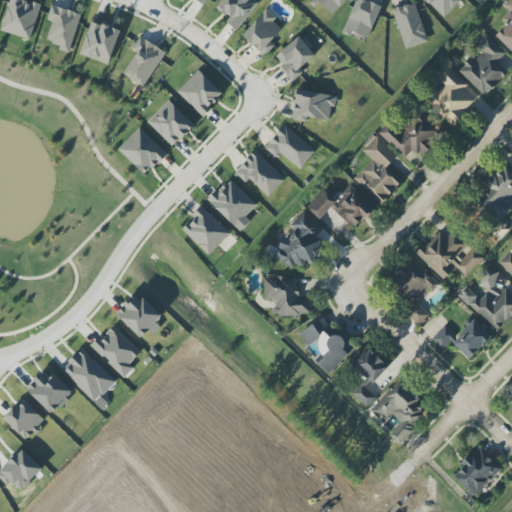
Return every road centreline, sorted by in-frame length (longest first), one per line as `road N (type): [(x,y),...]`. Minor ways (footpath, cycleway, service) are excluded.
road 1 (residential): [(141,228),(254,103),(248,85),(203,43),(131,0)]
road 2 (residential): [(348,282),(511,110)]
road 3 (residential): [(511,447),(348,282)]
road 4 (residential): [(0,362),(61,331),(141,228)]
road 5 (residential): [(417,454),(511,356)]
